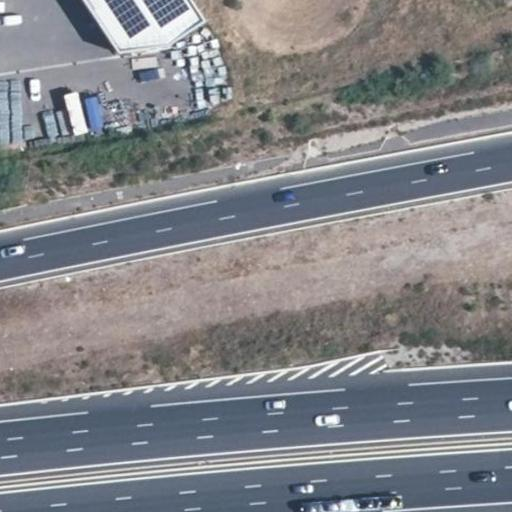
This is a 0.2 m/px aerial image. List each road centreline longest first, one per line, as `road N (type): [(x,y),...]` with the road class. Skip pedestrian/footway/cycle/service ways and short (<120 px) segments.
road 1 (motorway): [(511,162),(0,262)]
road 2 (motorway): [(511,404),(0,449)]
road 3 (motorway): [(75,511),(511,476)]
